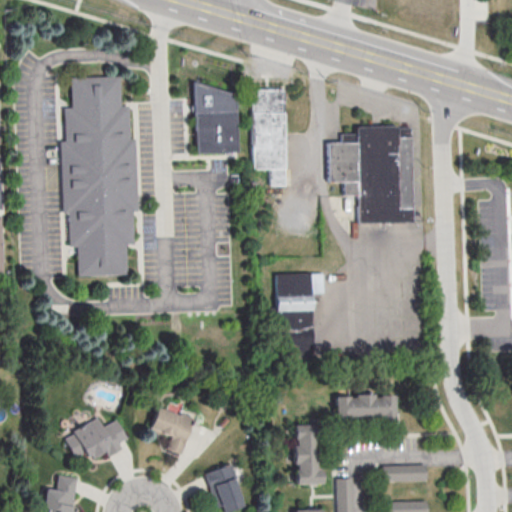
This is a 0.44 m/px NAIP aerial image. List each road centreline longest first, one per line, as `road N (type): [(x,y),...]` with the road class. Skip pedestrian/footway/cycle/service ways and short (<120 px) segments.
road 1 (residential): [(487,511),(482,457),(449,364),(441,119),(449,80)]
road 2 (secondary): [(449,80),(247,20)]
